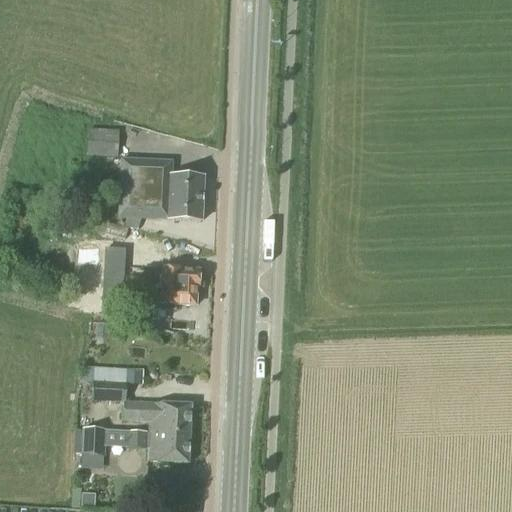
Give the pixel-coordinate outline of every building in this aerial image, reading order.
[(116,160),(117,133),(87,132),(86,159),(116,160)] [(120,163),(118,220),(122,220),(119,228),(137,233),(141,221),(167,222),(167,223),(200,224),(202,180),(169,179),(170,165),(120,163)] [(124,242),(127,231),(106,225),(103,237),(124,242)] [(131,291),(121,291),(123,252),(103,251),(100,311),(151,313),(151,316),(159,316),(159,308),(195,309),(195,292),(197,292),(197,290),(202,291),(203,275),(198,275),(198,273),(181,273),(181,272),(161,271),(161,270),(143,269),(142,284),(132,284),(131,291)] [(125,387),(125,386),(90,384),(90,403),(124,405),(125,387)] [(122,410),(122,424),(148,425),(148,435),(188,437),(190,408),(128,405),(122,410)] [(80,456),(80,458),(81,458),(102,459),(103,459),(104,449),(125,450),(148,451),(147,464),(187,466),(188,437),(148,435),(126,434),(103,433),(103,432),(81,430),(81,432),(80,456)] [(81,496),(80,509),(93,510),(94,497),(81,496)]
